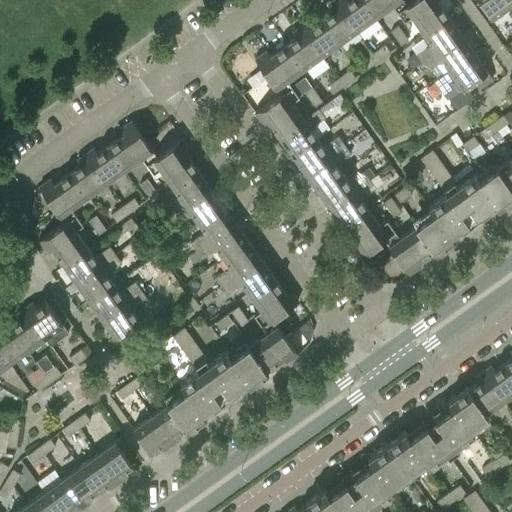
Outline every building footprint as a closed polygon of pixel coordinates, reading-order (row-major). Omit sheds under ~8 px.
[(331,10),(322,17),(339,41),(356,28),(336,0),(335,0),(327,6),(331,10)] [(336,0),(356,28),(374,16),(363,0),(336,0)] [(363,0),(374,16),(392,3),(396,10),(407,2),(405,0),(363,0)] [(448,16),(436,0),(409,0),(407,2),(396,10),(404,21),(412,15),(424,33),(448,16)] [(479,0),(491,16),(510,3),(507,0),(479,0)] [(502,31),(511,23),(511,13),(510,11),(495,23),(502,31)] [(448,16),(424,33),(431,42),(416,53),(422,61),(460,33),(448,16)] [(309,19),(301,25),(321,53),(339,41),(322,17),(313,24),(309,19)] [(398,24),(390,30),(400,44),(408,38),(398,24)] [(296,36),(286,42),(303,66),(321,53),(301,25),(292,31),(296,36)] [(460,33),(422,61),(428,69),(443,59),(449,68),(473,51),(460,33)] [(254,58),(279,92),(290,85),(286,78),(303,66),(286,42),(269,54),(266,49),(254,58)] [(385,44),(373,52),(378,59),(390,51),(385,44)] [(492,78),(486,69),(473,51),(449,68),(456,77),(441,88),(447,97),(448,97),(466,84),(472,79),(478,88),(492,78)] [(373,52),(362,60),(367,67),(378,59),(373,52)] [(349,69),(338,77),(343,84),(355,76),(349,69)] [(338,77),(327,85),(332,92),(343,84),(338,77)] [(466,84),(448,97),(454,106),(473,93),(466,84)] [(267,119),(279,136),(303,119),(303,118),(291,101),(298,96),(290,85),(279,92),(280,93),(254,111),(263,122),(267,119)] [(322,100),(312,86),(304,91),(314,105),(322,100)] [(316,136),(309,127),(324,117),(318,108),(303,118),(303,119),(279,136),(292,153),(316,136)] [(502,114),(491,122),(496,129),(508,121),(502,114)] [(123,133),(106,145),(123,169),(141,156),(145,163),(156,155),(131,120),(119,128),(123,133)] [(491,122),(480,130),(485,138),(496,129),(491,122)] [(473,134),(462,143),(467,150),(479,142),(473,134)] [(305,171),(343,143),(337,135),(322,146),(316,136),(292,153),(305,171)] [(181,137),(156,155),(145,163),(153,174),(161,168),(173,186),(197,168),(185,151),(189,148),(181,137)] [(341,172),(335,163),(349,152),(343,143),(305,171),(317,189),(341,172)] [(93,146),(85,152),(106,181),(123,169),(106,145),(97,151),(93,146)] [(477,212),(493,201),(497,206),(511,194),(511,188),(496,167),(497,166),(496,164),(478,176),(475,171),(457,184),(432,148),(420,157),(446,192),(428,205),(432,210),(414,222),(416,224),(433,248),(434,250),(454,236),(450,231),(466,220),(470,225),(471,224),(463,213),(467,210),(474,219),(478,216),(479,218),(480,218),(477,212)] [(80,163),(70,170),(88,194),(106,181),(85,152),(76,158),(80,163)] [(511,155),(497,166),(496,167),(511,188),(511,155)] [(368,166),(363,170),(369,179),(374,175),(368,166)] [(197,168),(173,186),(180,195),(165,206),(171,214),(209,186),(197,168)] [(39,185),(64,221),(75,213),(70,206),(88,194),(70,170),(53,182),(50,177),(39,185)] [(341,172),(317,189),(330,206),(369,179),(363,170),(348,181),(341,172)] [(146,177),(139,182),(149,196),(156,191),(146,177)] [(369,179),(330,206),(343,224),(367,207),(360,198),(375,187),(369,179)] [(406,185),(394,193),(400,201),(411,192),(406,185)] [(209,186),(171,214),(177,223),(192,212),(198,221),(222,204),(209,186)] [(133,196),(122,204),(127,212),(139,204),(133,196)] [(400,210),(390,196),(383,201),(393,215),(400,210)] [(116,220),(127,212),(122,204),(111,213),(116,220)] [(222,204),(198,221),(205,230),(190,241),(196,249),(235,221),(222,204)] [(367,207),(343,224),(355,241),(350,244),(358,256),(383,238),(394,230),(386,219),(379,224),(367,207)] [(51,247),(64,264),(88,247),(75,229),(83,224),(75,213),(64,221),(38,239),(47,250),(51,247)] [(95,214),(88,219),(98,233),(105,228),(95,214)] [(223,256),(247,239),(235,221),(196,249),(188,255),(193,263),(201,257),(202,258),(217,247),(223,256)] [(399,236),(394,230),(383,238),(408,273),(420,265),(416,260),(433,248),(416,224),(399,236)] [(126,260),(142,248),(134,238),(119,250),(126,260)] [(247,239),(223,256),(230,265),(215,276),(221,284),(260,256),(247,239)] [(88,247),(64,264),(76,281),(115,254),(109,245),(94,256),(88,247)] [(115,254),(76,281),(89,299),(113,282),(106,273),(121,262),(115,254)] [(260,256),(221,284),(227,293),(242,282),(248,291),(272,274),(260,256)] [(285,291),(272,274),(248,291),(261,309),(253,314),(261,325),(272,317),(298,299),(289,288),(285,291)] [(113,282),(89,299),(101,317),(140,289),(134,280),(119,291),(113,282)] [(140,289),(101,317),(114,335),(125,327),(131,336),(144,326),(131,308),(146,297),(140,289)] [(62,323),(45,299),(35,306),(32,301),(23,307),(44,336),(50,344),(68,331),(62,323)] [(230,310),(240,324),(248,319),(238,305),(230,310)] [(18,318),(9,325),(26,348),(44,336),(23,307),(15,313),(18,318)] [(226,313),(215,321),(220,329),(232,320),(226,313)] [(266,331),(249,343),(266,367),(282,356),(286,360),(297,352),(272,317),(261,325),(266,331)] [(0,331),(0,348),(9,361),(26,348),(9,325),(0,331)] [(228,390),(245,378),(248,383),(268,369),(266,367),(249,343),(247,341),(230,354),(226,349),(209,361),(183,326),(172,334),(197,369),(180,382),(183,387),(166,400),(167,402),(168,401),(185,425),(185,426),(186,428),(205,414),(202,409),(218,397),(222,402),(223,401),(215,390),(219,387),(226,396),(229,394),(231,396),(232,395),(228,390)] [(0,367),(9,361),(0,348),(0,367)] [(74,363),(85,355),(80,348),(69,356),(74,363)] [(511,354),(511,356),(503,362),(511,374),(511,348),(509,351),(511,354)] [(162,368),(157,360),(145,369),(151,376),(162,368)] [(491,364),(482,370),(503,399),(511,392),(511,374),(503,362),(494,369),(491,364)] [(55,365),(44,373),(49,381),(61,373),(55,365)] [(477,381),(468,387),(468,388),(485,412),(486,411),(503,399),(482,370),(474,376),(477,381)] [(38,389),(49,381),(44,373),(33,381),(38,389)] [(139,373),(127,381),(133,389),(144,381),(139,373)] [(122,397),(133,389),(127,381),(116,389),(122,397)] [(451,447),(473,431),(470,426),(487,413),(486,411),(485,412),(468,388),(468,387),(467,385),(448,399),(451,404),(435,416),(431,410),(430,411),(442,428),(439,430),(438,431),(427,417),(424,419),(422,417),(421,418),(425,423),(409,435),(405,430),(386,443),(406,472),(423,459),(427,464),(451,447)] [(167,402),(151,414),(171,443),(180,437),(176,432),(185,426),(185,425),(168,401),(167,402)] [(84,412),(73,420),(78,428),(90,419),(84,412)] [(163,449),(171,443),(151,414),(132,427),(149,451),(159,444),(163,449)] [(11,417),(8,431),(18,432),(20,418),(11,417)] [(67,436),(78,428),(73,420),(62,428),(67,436)] [(15,446),(18,432),(8,431),(8,432),(0,430),(0,443),(6,444),(15,446)] [(123,433),(96,453),(117,481),(125,475),(122,471),(132,464),(124,453),(133,447),(123,433)] [(49,437),(38,445),(43,453),(55,445),(49,437)] [(393,489),(389,483),(406,472),(386,443),(367,456),(371,462),(355,473),(351,468),(350,469),(358,481),(354,484),(347,474),(343,477),(342,475),(341,476),(344,481),(328,492),(324,487),(305,501),(307,503),(313,511),(360,511),(364,509),(365,511),(383,511),(375,501),(393,489)] [(32,461),(43,453),(38,445),(27,453),(32,461)] [(504,451),(493,459),(499,467),(509,459),(504,451)] [(96,453),(79,465),(96,489),(105,483),(108,487),(117,481),(96,453)] [(487,475),(499,467),(493,459),(481,467),(487,475)] [(0,460),(0,476),(1,477),(8,465),(0,460)] [(79,465),(61,478),(82,507),(90,501),(87,496),(96,489),(79,465)] [(12,468),(5,480),(13,485),(20,473),(12,468)] [(61,478),(44,490),(59,511),(63,511),(70,508),(72,511),(74,511),(82,507),(61,478)] [(13,485),(5,480),(0,487),(0,493),(5,496),(13,485)] [(459,484),(447,492),(453,499),(464,491),(459,484)] [(490,511),(474,489),(463,497),(473,511),(490,511)] [(59,511),(44,490),(26,503),(32,511),(59,511)] [(442,507),(453,499),(447,492),(436,500),(442,507)] [(13,511),(32,511),(26,503),(13,511)] [(294,505),(286,511),(313,511),(307,503),(298,510),(294,505)]
